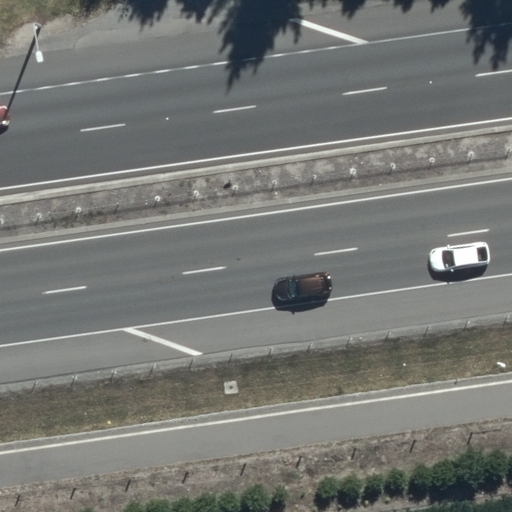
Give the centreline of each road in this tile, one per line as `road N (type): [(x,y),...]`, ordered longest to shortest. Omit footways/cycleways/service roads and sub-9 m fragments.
road 1 (trunk): [(511,226),(0,298)]
road 2 (trunk): [(0,139),(511,68)]
